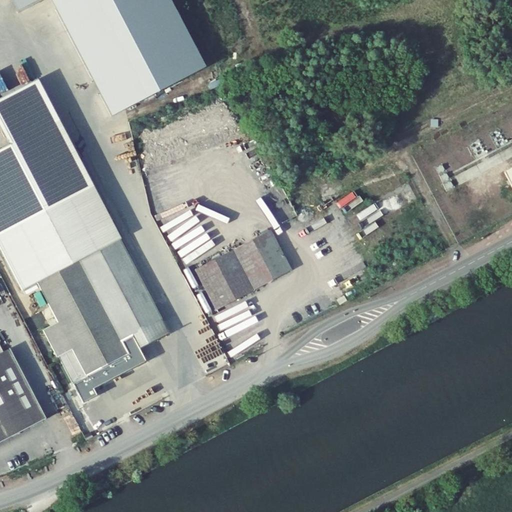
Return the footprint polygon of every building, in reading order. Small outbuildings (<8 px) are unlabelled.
[(49,0),(111,117),(205,68),(169,0),(49,0)] [(143,357),(137,343),(168,327),(126,246),(64,127),(0,159),(0,241),(30,299),(45,291),(65,330),(50,338),(63,365),(64,365),(78,358),(91,385),(143,357)] [(511,167),(503,172),(511,189),(511,167)] [(229,316),(303,277),(281,235),(207,275),(229,316)] [(12,350),(0,355),(0,445),(49,420),(12,350)] [(78,358),(64,365),(78,393),(92,386),(91,385),(78,358)]
